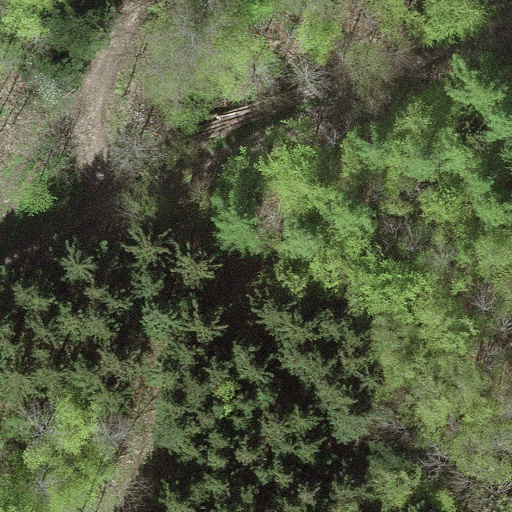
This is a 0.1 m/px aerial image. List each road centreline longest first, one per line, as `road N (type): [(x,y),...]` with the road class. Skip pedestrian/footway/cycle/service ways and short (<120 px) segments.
road 1 (track): [(0,280),(80,228),(511,17)]
road 2 (track): [(120,212),(143,398),(106,511)]
road 3 (track): [(136,0),(91,100),(80,228)]
